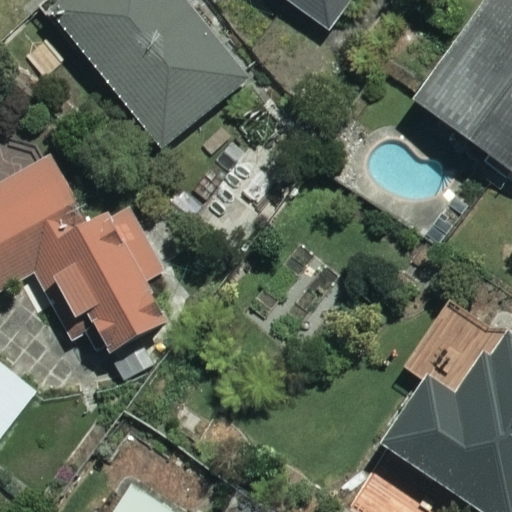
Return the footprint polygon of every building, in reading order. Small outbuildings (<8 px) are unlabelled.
[(245,84),(177,0),(69,0),(51,15),(160,152),(245,84)] [(281,0),(326,32),(349,0),(281,0)] [(511,0),(488,0),(413,105),(511,176),(511,0)] [(90,223),(54,161),(0,191),(0,291),(45,266),(101,363),(192,311),(129,201),(90,223)] [(511,511),(511,343),(506,340),(460,407),(431,387),(387,451),(474,511),(511,511)] [(0,442),(38,397),(0,366),(0,442)] [(163,511),(131,491),(118,511),(163,511)]
